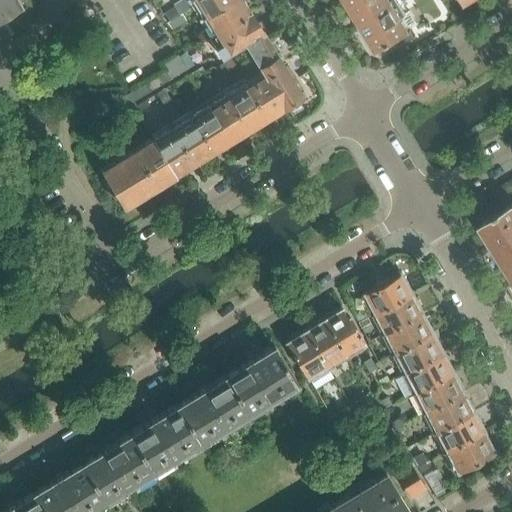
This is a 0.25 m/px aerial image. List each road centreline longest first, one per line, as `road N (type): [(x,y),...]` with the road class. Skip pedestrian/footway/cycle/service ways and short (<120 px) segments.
road 1 (residential): [(0,465),(419,206)]
road 2 (residential): [(111,256),(366,109)]
road 3 (residential): [(111,256),(0,69)]
road 4 (residential): [(511,360),(419,206)]
road 5 (residential): [(366,109),(511,20)]
road 6 (residential): [(366,109),(299,0)]
